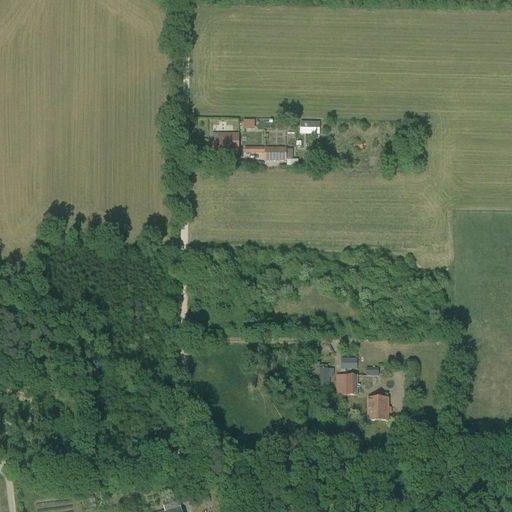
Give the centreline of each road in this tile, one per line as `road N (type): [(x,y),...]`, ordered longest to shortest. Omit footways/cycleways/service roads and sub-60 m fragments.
road 1 (unclassified): [(511,458),(0,465)]
road 2 (track): [(185,0),(183,462)]
